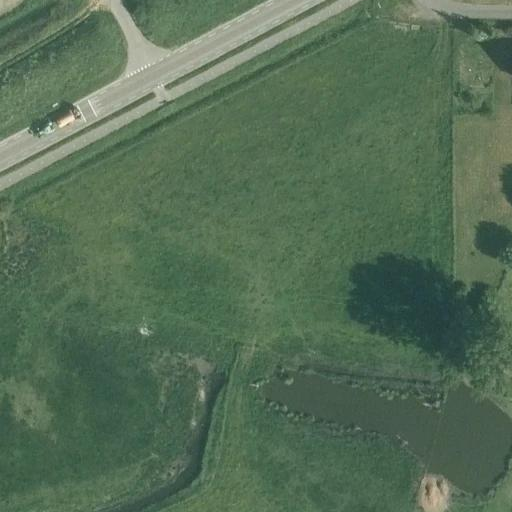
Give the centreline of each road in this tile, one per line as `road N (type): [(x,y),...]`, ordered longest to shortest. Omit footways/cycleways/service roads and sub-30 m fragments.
road 1 (secondary): [(0,159),(151,78)]
road 2 (secondary): [(151,78),(300,0)]
